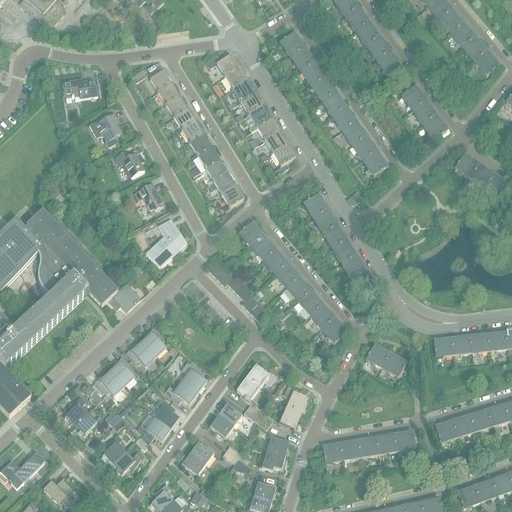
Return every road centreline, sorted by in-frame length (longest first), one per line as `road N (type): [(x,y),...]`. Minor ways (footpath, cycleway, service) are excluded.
road 1 (residential): [(28,418),(191,268)]
road 2 (residential): [(126,511),(257,335)]
road 3 (residential): [(211,248),(107,59)]
road 4 (residential): [(411,182),(293,15)]
road 5 (residential): [(312,433),(419,423),(511,396)]
road 6 (residential): [(258,205),(170,51)]
road 7 (residential): [(344,511),(511,463)]
road 8 (residential): [(461,137),(364,0)]
road 9 (residential): [(360,333),(265,224),(258,205)]
road 10 (residential): [(318,166),(239,41)]
road 11 (residential): [(0,115),(28,54),(107,59)]
road 12 (residential): [(120,511),(28,418)]
road 13 (residential): [(511,316),(432,321),(398,296)]
